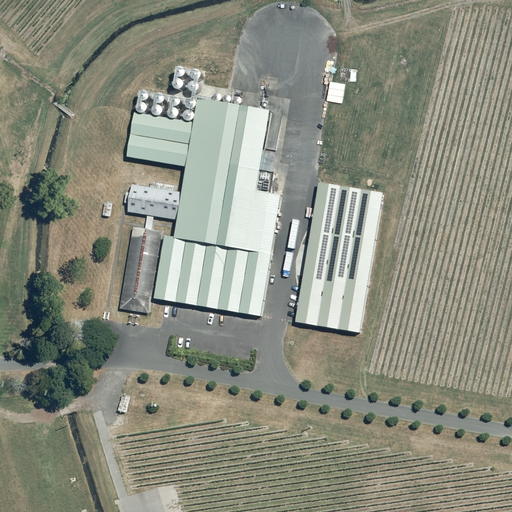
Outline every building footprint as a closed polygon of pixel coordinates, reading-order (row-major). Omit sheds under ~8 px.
[(196,98),(201,69),(179,65),(174,94),(196,98)] [(169,235),(159,299),(265,316),(284,197),(262,194),(276,111),(202,99),(198,123),(136,113),(128,161),(189,170),(185,192),(181,220),(178,237),(169,235)] [(323,182),(299,322),(364,333),(387,193),(323,182)] [(181,220),(185,192),(134,184),(130,212),(181,220)] [(152,314),(165,232),(135,227),(122,309),(152,314)] [(31,250),(12,249),(9,279),(28,281),(31,250)] [(27,292),(0,291),(0,305),(0,342),(25,343),(27,292)]
